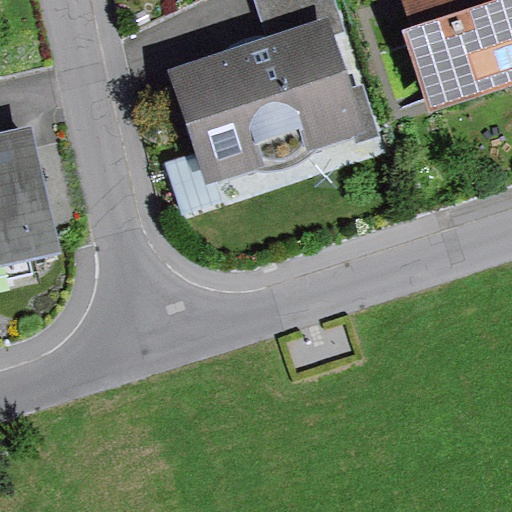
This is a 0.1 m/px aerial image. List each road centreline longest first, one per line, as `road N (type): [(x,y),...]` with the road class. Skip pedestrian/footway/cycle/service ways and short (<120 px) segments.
road 1 (residential): [(511,235),(148,351)]
road 2 (residential): [(66,0),(148,351)]
road 3 (residential): [(148,351),(0,398)]
